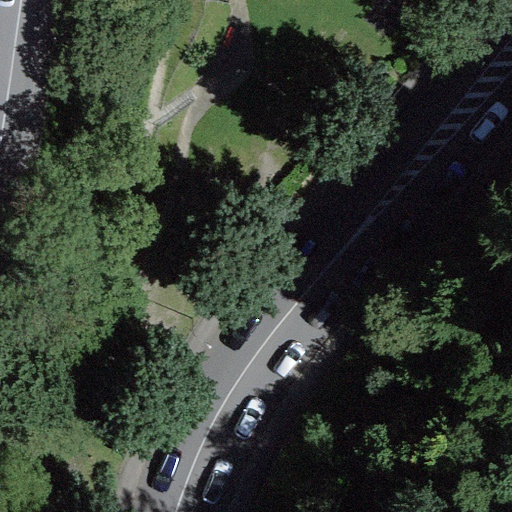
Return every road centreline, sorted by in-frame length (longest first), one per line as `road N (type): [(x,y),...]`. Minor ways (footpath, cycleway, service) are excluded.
road 1 (primary): [(511,51),(278,324),(175,511)]
road 2 (secondary): [(0,125),(19,0)]
